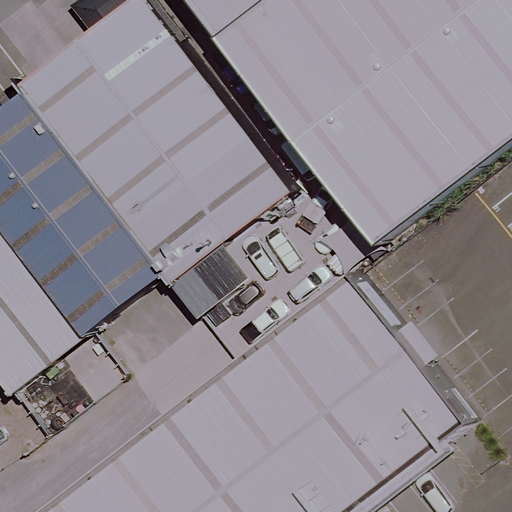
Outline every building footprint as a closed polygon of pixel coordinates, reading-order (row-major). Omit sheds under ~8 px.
[(278,188),(130,0),(117,0),(0,91),(0,267),(64,349),(66,353),(278,188)] [(187,0),(228,51),(293,0),(187,0)] [(211,58),(378,279),(511,179),(511,0),(293,0),(228,51),(211,58)] [(0,398),(64,349),(0,267),(0,398)] [(352,511),(447,439),(330,290),(43,511),(352,511)]
